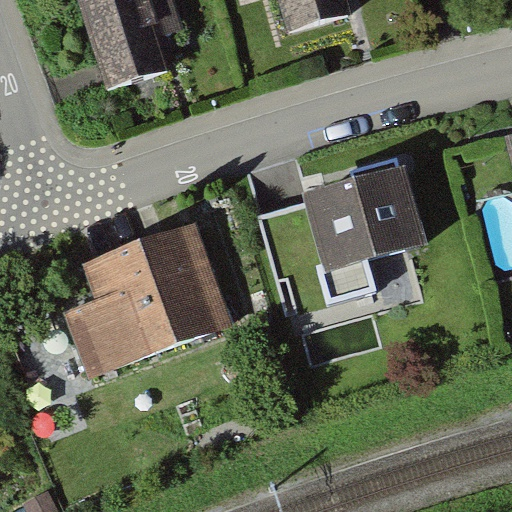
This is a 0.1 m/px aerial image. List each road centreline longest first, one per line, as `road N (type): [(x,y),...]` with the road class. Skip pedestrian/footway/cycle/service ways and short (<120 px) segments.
road 1 (residential): [(53,210),(511,72)]
road 2 (residential): [(53,210),(0,71)]
